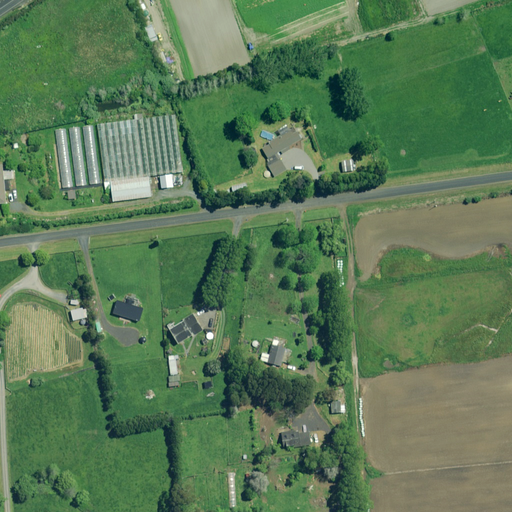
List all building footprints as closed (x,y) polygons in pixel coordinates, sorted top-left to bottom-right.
[(152,24),(144,27),(150,42),(158,39),(152,24)] [(182,171),(181,167),(174,113),(170,114),(165,114),(96,123),(104,181),(109,181),(110,188),(112,201),(150,196),(149,189),(148,176),(182,171)] [(301,138),(297,132),(296,130),(291,133),(288,129),(284,131),(283,129),(277,132),(278,133),(279,135),(268,141),(269,143),(264,146),(261,148),(268,158),(275,154),(279,152),(280,154),(285,151),(289,149),(288,146),(301,138)] [(287,169),(282,161),(280,157),(276,160),(272,162),(268,164),(267,165),(274,176),(281,172),(287,169)] [(342,171),(353,170),(352,159),(341,160),(342,171)] [(4,180),(14,179),(13,170),(3,171),(2,165),(0,165),(0,204),(6,204),(4,180)] [(160,187),(172,186),(171,178),(173,178),(173,173),(170,174),(170,173),(158,175),(160,187)] [(142,309),(117,301),(113,314),(138,321),(142,309)] [(84,312),(83,308),(71,311),(73,321),(88,317),(87,312),(84,312)] [(202,331),(193,315),(184,320),(185,322),(176,326),(173,322),(167,325),(178,345),(202,331)] [(292,351),(273,345),(270,355),(263,353),(261,361),(281,366),(282,362),(288,363),(292,351)] [(171,375),(178,374),(176,359),(179,359),(178,355),(169,356),(171,375)] [(345,413),(345,402),(331,402),(331,413),(345,413)] [(312,445),(311,438),(301,439),(300,432),(282,435),(284,448),(293,446),(293,448),(312,445)]
